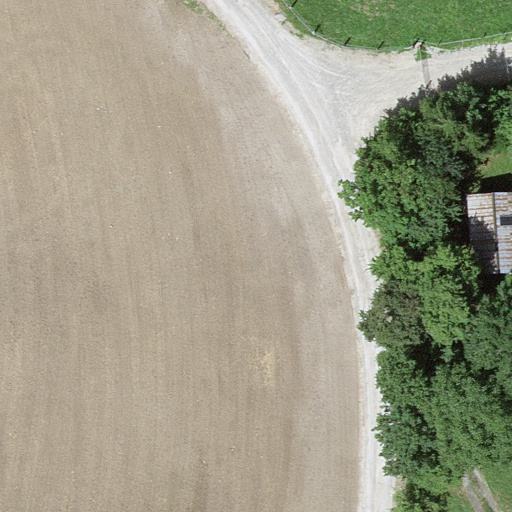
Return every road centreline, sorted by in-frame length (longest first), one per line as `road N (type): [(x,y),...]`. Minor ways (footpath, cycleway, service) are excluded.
road 1 (track): [(227,0),(301,98),(342,192),(381,403),(376,511)]
road 2 (track): [(301,98),(511,57)]
